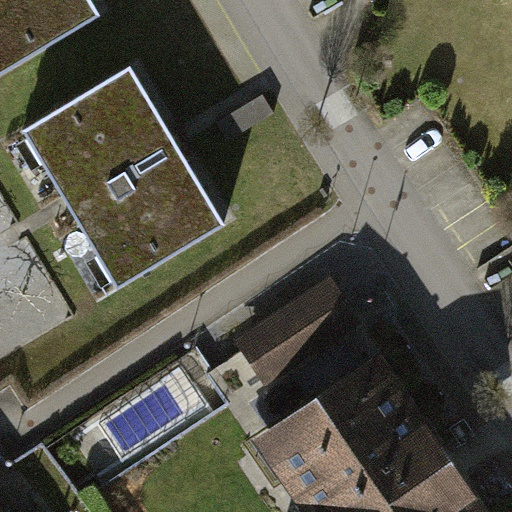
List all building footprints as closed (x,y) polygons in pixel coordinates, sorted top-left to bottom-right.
[(0,0),(0,75),(107,14),(99,0),(0,0)] [(232,227),(136,67),(23,134),(119,294),(232,227)] [(277,114),(266,96),(220,123),(231,142),(277,114)] [(331,287),(245,345),(267,376),(352,319),(331,287)] [(496,511),(395,352),(263,437),(310,511),(496,511)]
